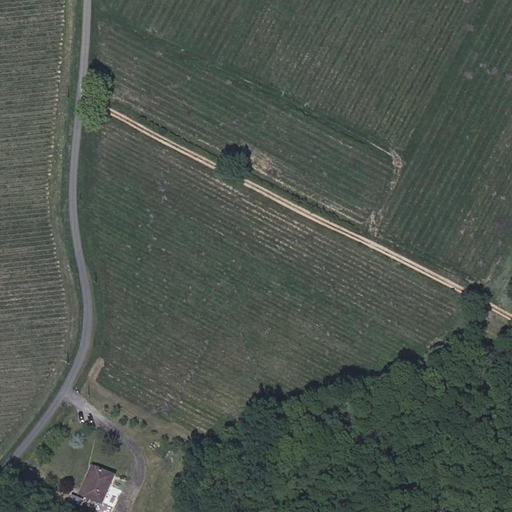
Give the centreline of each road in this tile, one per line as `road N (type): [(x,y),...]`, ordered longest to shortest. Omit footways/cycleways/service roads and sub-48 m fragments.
road 1 (unknown): [(82,103),(511,321)]
road 2 (unclassified): [(91,0),(75,198),(91,321),(67,392)]
road 3 (residential): [(67,392),(135,447),(140,467),(123,511)]
